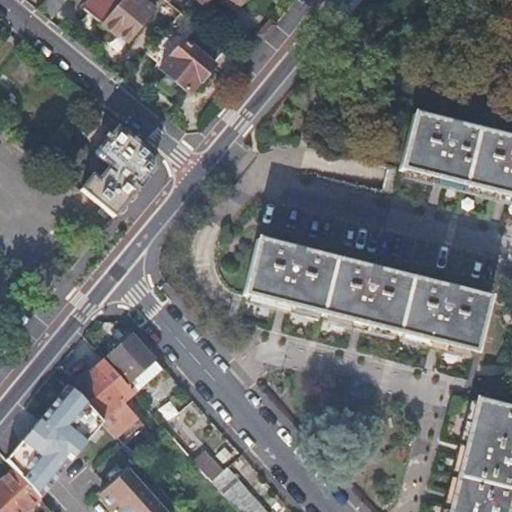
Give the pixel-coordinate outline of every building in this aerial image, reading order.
[(85,0),(77,9),(114,40),(117,37),(125,44),(152,12),(137,0),(85,0)] [(193,41),(200,33),(178,14),(170,23),(184,34),(193,41)] [(208,66),(222,50),(200,33),(193,41),(187,49),(178,41),(165,29),(143,55),(156,66),(155,69),(184,93),(195,82),(198,84),(212,68),(208,66)] [(187,49),(193,41),(184,34),(178,41),(187,49)] [(229,71),(211,95),(226,107),(244,82),(229,71)] [(511,141),(412,117),(397,172),(511,201),(511,141)] [(89,177),(78,191),(111,218),(132,192),(136,194),(145,183),(143,180),(150,170),(148,158),(142,152),(142,150),(129,139),(127,141),(114,130),(97,150),(92,146),(88,151),(108,167),(96,182),(89,177)] [(482,299),(254,241),(239,299),(469,356),(482,299)] [(122,347),(131,339),(127,334),(117,343),(122,347)] [(162,372),(131,339),(122,347),(108,360),(139,393),(162,372)] [(74,391),(105,424),(120,442),(142,422),(102,377),(98,381),(91,373),(74,391)] [(67,385),(3,463),(12,471),(40,500),(105,424),(74,391),(67,385)] [(502,511),(511,477),(511,411),(472,400),(442,511),(502,511)] [(149,429),(142,422),(120,442),(127,449),(149,429)] [(203,457),(191,467),(209,487),(221,477),(203,457)] [(27,511),(40,500),(12,471),(0,481),(0,511),(27,511)] [(257,511),(224,474),(221,477),(209,487),(231,511),(257,511)] [(108,511),(154,511),(122,476),(97,499),(108,511)]
